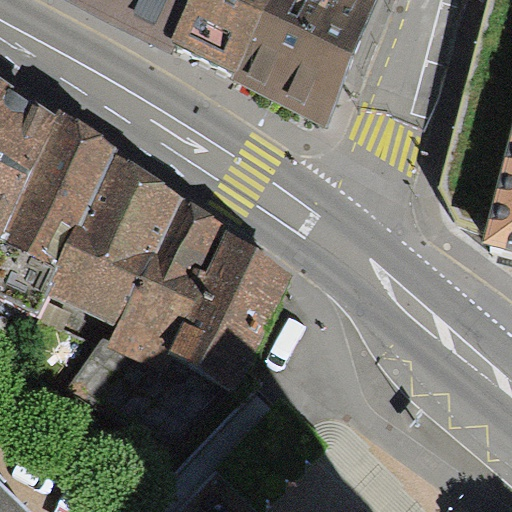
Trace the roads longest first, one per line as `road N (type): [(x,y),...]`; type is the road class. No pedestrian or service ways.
road 1 (secondary): [(342,241),(250,169),(0,23)]
road 2 (residential): [(342,241),(422,0)]
road 3 (secondary): [(511,394),(342,241)]
